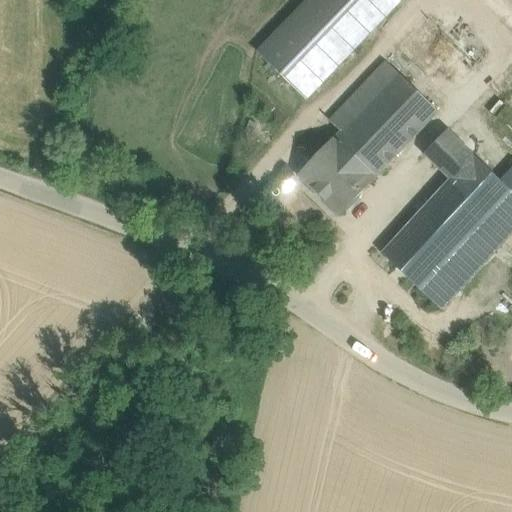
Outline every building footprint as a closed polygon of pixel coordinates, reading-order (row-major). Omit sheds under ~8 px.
[(400,0),(309,0),(258,53),(306,99),(401,1),(400,0)] [(438,114),(386,63),(330,122),(342,133),(335,140),(376,179),(438,114)] [(474,156),(448,131),(425,155),(451,181),(474,156)] [(376,179),(335,140),(301,176),(341,215),(376,179)] [(451,181),(383,255),(421,292),(474,235),(511,192),(502,183),(474,156),(451,181)] [(511,192),(474,235),(494,254),(511,234),(511,172),(502,183),(511,192)] [(474,235),(421,292),(442,311),(494,254),(474,235)]
